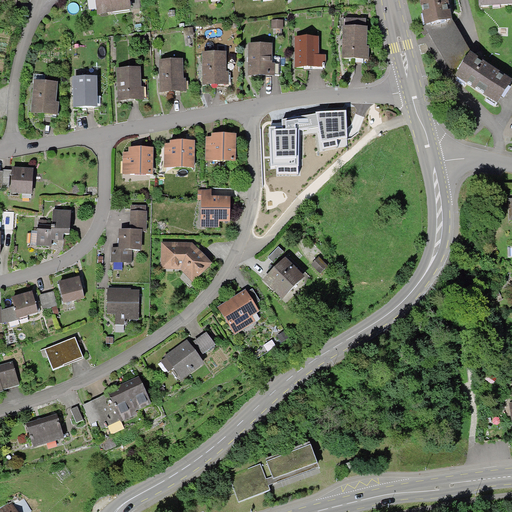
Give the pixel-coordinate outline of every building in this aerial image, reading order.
[(18,1),(13,0),(0,0),(0,6),(16,9),(18,1)] [(95,0),(98,15),(131,11),(129,0),(95,0)] [(419,0),(424,25),(452,19),(448,0),(419,0)] [(455,76),(471,53),(452,19),(424,25),(430,35),(455,76)] [(283,20),(272,20),(272,29),(283,29),(283,20)] [(343,43),(342,59),(369,60),(369,47),(367,47),(368,28),(343,27),(343,43)] [(295,52),(295,68),(326,68),(326,56),(319,56),(319,37),(295,37),(295,52)] [(248,59),(248,76),(275,76),(275,64),(273,64),(273,45),(249,44),(248,59)] [(203,68),(203,86),(228,85),(228,73),(225,73),(225,53),(203,53),(203,68)] [(455,76),(498,104),(511,83),(511,80),(493,68),(471,53),(455,76)] [(159,76),(159,92),(185,92),(185,79),(183,79),(183,61),(159,61),(159,76)] [(117,84),(118,102),(145,101),(144,87),(142,88),(141,67),(117,68),(117,84)] [(73,92),(73,109),(102,108),(102,96),(98,96),(98,76),(73,77),(73,92)] [(33,99),(32,113),(59,115),(59,104),(56,103),(58,82),(35,80),(33,99)] [(346,111),(317,113),(317,114),(319,127),(322,149),(338,146),(336,139),(347,138),(347,126),(346,111)] [(282,126),(269,127),(271,167),(277,167),(277,174),(299,173),(300,129),(319,127),(317,114),(288,118),(282,120),(282,126)] [(212,138),(206,138),(206,161),(235,161),(236,134),(222,134),(212,134),(212,138)] [(171,144),(164,144),(164,168),(194,168),(195,142),(180,141),(171,141),(171,144)] [(123,153),(122,175),(153,175),(154,149),(139,148),(129,148),(129,153),(123,153)] [(12,176),(11,195),(33,195),(34,169),(20,168),(12,168),(12,171),(12,176)] [(10,175),(12,176),(12,171),(3,170),(3,172),(2,186),(10,187),(10,175)] [(201,201),(201,227),(220,228),(220,221),(230,222),(231,197),(212,197),(212,189),(197,189),(197,201),(201,201)] [(146,206),(131,206),(131,211),(130,211),(130,229),(143,230),(143,232),(147,232),(147,212),(146,212),(146,206)] [(71,211),(54,210),(53,225),(39,224),(39,231),(32,231),(31,245),(50,246),(50,240),(63,240),(63,234),(70,234),(71,211)] [(6,216),(5,229),(14,230),(14,216),(6,216)] [(112,263),(132,263),(132,250),(142,251),(143,232),(143,230),(130,229),(119,229),(119,247),(112,247),(112,263)] [(213,264),(192,243),(161,242),(161,269),(180,270),(193,283),(213,264)] [(269,257),(274,262),(283,252),(279,247),(269,257)] [(319,257),(311,265),(319,273),(327,265),(319,257)] [(276,267),(262,281),(282,300),(304,277),(285,258),(276,267)] [(70,279),(59,282),(64,304),(85,299),(82,286),(79,278),(70,280),(70,279)] [(130,291),(130,289),(108,289),(108,315),(116,315),(116,325),(126,325),(126,320),(139,320),(139,291),(130,291)] [(253,289),(247,293),(255,305),(261,301),(253,289)] [(245,290),(217,308),(235,335),(255,322),(252,316),(259,312),(255,305),(247,293),(245,290)] [(32,292),(12,298),(14,307),(2,310),(3,323),(39,313),(35,301),(32,292)] [(54,292),(39,296),(42,309),(57,306),(54,292)] [(207,333),(191,345),(200,357),(216,345),(207,333)] [(283,333),(276,338),(280,344),(287,340),(283,333)] [(75,338),(45,350),(53,371),(75,362),(84,358),(75,338)] [(187,339),(164,356),(165,358),(161,361),(168,372),(173,369),(181,380),(204,363),(200,357),(191,345),(187,339)] [(0,380),(3,390),(20,385),(13,362),(0,365),(0,380)] [(138,415),(136,411),(152,404),(139,377),(107,391),(109,394),(83,406),(91,424),(98,421),(102,429),(121,420),(122,422),(138,415)] [(77,407),(71,410),(76,423),(83,420),(77,407)] [(56,414),(26,424),(34,449),(64,439),(56,414)] [(110,429),(113,438),(126,433),(123,424),(110,429)] [(260,463),(229,475),(240,503),(271,492),(269,487),(301,475),(319,468),(310,443),(292,449),(266,459),(273,477),(266,480),(260,463)] [(353,462),(343,465),(346,470),(355,467),(353,462)] [(24,499),(13,505),(17,511),(29,511),(31,510),(24,499)] [(11,502),(0,508),(0,511),(17,511),(13,505),(11,502)]
